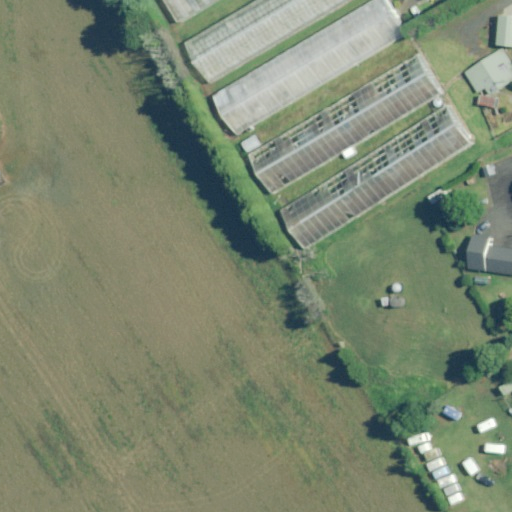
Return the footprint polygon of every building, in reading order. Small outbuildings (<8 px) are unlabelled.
[(215,0),(166,0),(179,22),(215,0)] [(350,0),(259,0),(188,43),(211,82),(350,0)] [(408,33),(388,0),(376,0),(215,95),(238,134),(408,33)] [(511,16),(501,15),(499,45),(511,45),(511,16)] [(511,81),(511,62),(504,49),(466,72),(478,92),(486,87),(491,95),(511,81)] [(342,153),(346,159),(356,153),(352,147),(443,93),(420,54),(250,154),(273,193),(342,153)] [(479,95),(478,104),(495,107),(496,98),(479,95)] [(472,144),(448,105),(281,211),(306,249),(472,144)] [(247,152),(262,142),(255,132),(240,142),(247,152)] [(491,237),(473,235),(469,269),(511,273),(511,249),(490,247),(491,237)]
